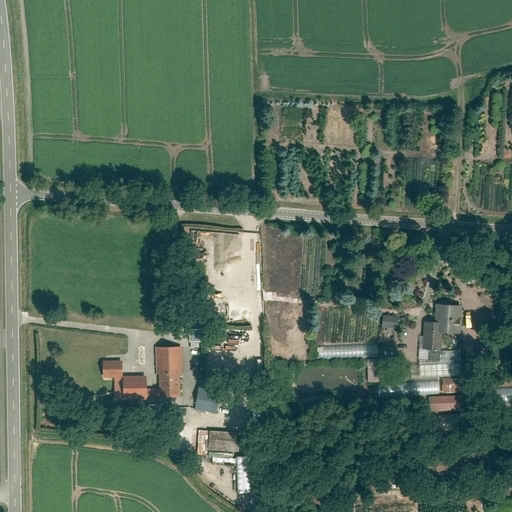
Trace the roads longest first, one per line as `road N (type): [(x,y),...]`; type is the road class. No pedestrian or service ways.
road 1 (residential): [(11,191),(511,229)]
road 2 (tertiary): [(14,494),(11,191)]
road 3 (tertiary): [(11,191),(0,19)]
road 4 (unknown): [(451,226),(448,348)]
